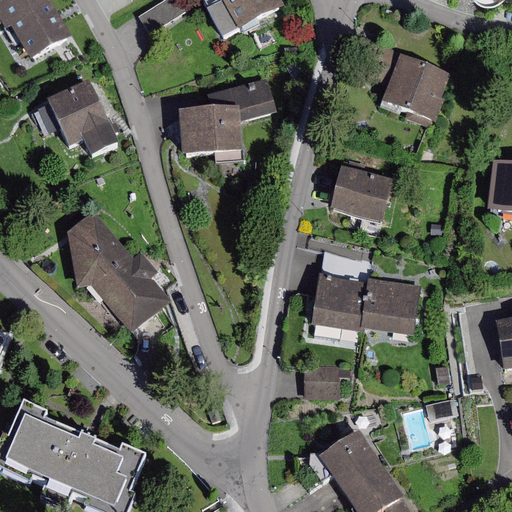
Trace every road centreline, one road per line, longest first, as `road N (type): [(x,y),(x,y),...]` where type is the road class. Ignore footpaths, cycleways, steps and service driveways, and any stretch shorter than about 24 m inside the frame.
road 1 (residential): [(260,404),(227,374),(110,39),(87,0)]
road 2 (residential): [(260,404),(291,219),(352,0)]
road 3 (residential): [(0,259),(169,431),(218,465),(252,468)]
road 4 (residential): [(392,0),(511,32)]
